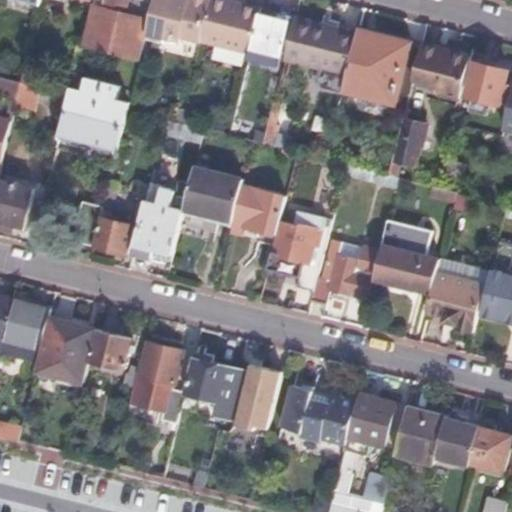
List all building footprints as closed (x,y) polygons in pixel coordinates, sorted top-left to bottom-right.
[(92,0),(81,45),(139,60),(145,37),(154,0),(92,0)] [(154,0),(145,37),(163,41),(163,45),(178,49),(181,38),(201,43),(211,0),(154,0)] [(262,10),(223,0),(211,0),(201,43),(250,55),(253,47),(260,17),(262,10)] [(301,0),(287,0),(285,10),(298,13),(301,0)] [(275,20),(260,17),(253,47),(282,55),(289,24),(287,23),(289,17),(277,15),(275,20)] [(285,61),(347,76),(358,34),(297,19),(285,61)] [(422,49),(358,34),(347,76),(343,94),(394,106),(401,79),(414,82),(414,81),(422,49)] [(440,93),(461,98),(472,57),(423,44),(422,49),(414,81),(441,87),(440,93)] [(37,59),(25,57),(19,82),(24,84),(40,88),(44,71),(35,69),(37,59)] [(470,96),(473,96),(497,102),(501,103),(508,71),(477,64),(470,96)] [(0,77),(0,92),(16,96),(19,82),(0,77)] [(70,87),(68,95),(58,133),(55,146),(114,161),(116,149),(126,110),(128,103),(117,100),(119,89),(86,80),(83,91),(70,87)] [(40,88),(24,84),(21,98),(36,102),(40,88)] [(497,102),(473,96),(471,106),(495,111),(497,102)] [(511,99),(498,152),(511,156),(511,99)] [(283,128),(269,125),(266,136),(264,144),(296,152),(303,154),(309,155),(313,138),(326,141),(324,145),(331,146),(337,119),(319,115),(321,108),(305,104),(304,111),(289,107),(283,128)] [(181,124),(183,114),(174,111),(172,121),(181,124)] [(0,117),(0,157),(9,120),(0,117)] [(200,128),(181,124),(172,121),(164,120),(162,131),(197,140),(200,128)] [(427,126),(404,120),(396,154),(390,175),(397,177),(401,161),(418,165),(427,126)] [(232,128),(230,135),(253,142),(264,144),(266,136),(232,128)] [(339,163),(345,164),(390,175),(396,154),(341,140),(336,162),(339,163)] [(336,162),(327,160),(325,159),(319,157),(316,166),(343,173),(345,164),(339,163),(336,162)] [(343,173),(342,177),(396,190),(399,178),(398,178),(397,177),(390,175),(345,164),(343,173)] [(185,208),(234,220),(243,184),(243,183),(194,170),(189,190),(185,208)] [(32,189),(0,180),(0,221),(1,221),(0,225),(0,228),(9,231),(11,224),(22,227),(32,189)] [(257,226),(254,236),(274,241),(275,235),(279,222),(286,195),(243,184),(234,220),(257,226)] [(433,186),(431,197),(455,203),(458,192),(439,187),(433,186)] [(173,194),(147,188),(131,254),(171,264),(185,208),(189,190),(176,187),(173,194)] [(126,253),(132,225),(110,220),(111,213),(115,198),(105,196),(102,207),(93,245),(126,253)] [(93,245),(102,207),(82,203),(73,240),(93,245)] [(274,241),(267,267),(299,276),(297,286),(314,290),(317,277),(332,218),(298,209),(295,224),(282,220),(278,235),(275,235),(274,241)] [(110,220),(132,225),(134,219),(111,213),(110,220)] [(231,230),(254,236),(257,226),(234,220),(231,230)] [(389,221),(381,250),(373,280),(387,284),(386,288),(417,296),(418,292),(431,295),(437,273),(440,261),(426,257),(432,232),(389,221)] [(331,238),(344,241),(345,234),(333,231),(331,238)] [(340,255),(344,241),(331,238),(321,279),(317,277),(314,290),(312,298),(327,303),(331,288),(345,292),(344,296),(352,298),(353,294),(368,298),(373,280),(381,250),(362,245),(358,259),(340,255)] [(362,245),(344,241),(340,255),(358,259),(362,245)] [(511,335),(511,338),(511,271),(507,270),(511,253),(511,245),(499,242),(481,313),(501,318),(503,311),(511,313),(511,335)] [(441,258),(440,261),(437,273),(431,295),(426,314),(446,318),(444,323),(457,326),(456,329),(471,333),(484,285),(485,279),(470,275),(472,266),(441,258)] [(0,334),(9,300),(0,298),(0,334)] [(0,356),(33,366),(48,311),(9,300),(0,334),(0,356)] [(35,372),(80,383),(86,359),(94,330),(49,319),(35,372)] [(128,339),(94,330),(86,359),(120,368),(128,339)] [(138,374),(134,373),(130,388),(128,400),(157,407),(163,409),(159,423),(174,427),(182,394),(167,390),(169,384),(173,385),(181,353),(146,343),(138,374)] [(193,351),(191,358),(207,361),(209,355),(193,351)] [(246,371),(191,358),(183,392),(215,400),(211,414),(233,419),(246,371)] [(279,372),(247,364),(232,424),(252,429),(253,426),(265,429),(279,372)] [(130,388),(134,373),(135,368),(129,366),(126,377),(124,376),(121,386),(130,388)] [(321,438),(344,444),(346,438),(355,402),(343,399),(334,396),(330,395),(329,399),(310,394),(311,390),(291,385),(280,427),(301,432),(300,435),(320,440),(321,438)] [(335,390),(334,396),(343,399),(345,392),(346,389),(336,387),(335,390)] [(200,397),(183,392),(179,406),(196,411),(200,397)] [(356,396),(355,402),(346,438),(382,447),(393,405),(356,396)] [(444,417),(405,407),(393,454),(432,464),(434,455),(444,418),(444,417)] [(478,427),(444,418),(434,455),(457,461),(468,464),(469,461),(478,427)] [(18,425),(0,421),(0,437),(14,441),(18,425)] [(509,435),(478,427),(469,461),(500,469),(509,435)] [(351,450),(344,447),(341,461),(348,462),(351,450)] [(434,455),(432,464),(455,470),(457,461),(434,455)] [(341,461),(327,511),(377,511),(387,477),(368,471),(362,496),(345,492),(351,471),(346,470),(348,462),(341,461)] [(503,511),(506,502),(486,497),(482,511),(503,511)]
